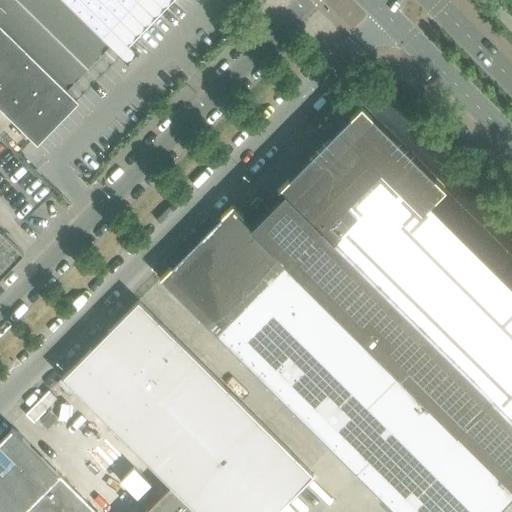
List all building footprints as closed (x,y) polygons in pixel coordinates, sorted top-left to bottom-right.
[(137,35),(171,0),(0,0),(0,107),(33,139),(37,143),(78,101),(74,97),(75,96),(67,89),(110,46),(101,37),(120,19),(137,35)] [(484,260),(426,204),(440,190),(360,112),(365,108),(360,104),(277,188),(281,192),(250,224),(334,307),(387,360),(484,260)] [(334,307),(250,224),(232,206),(160,278),(262,380),(334,307)] [(0,277),(23,254),(0,230),(0,277)] [(511,288),(484,260),(387,360),(426,398),(406,418),(476,488),(484,481),(491,488),(503,475),(511,465),(511,288)] [(274,511),(313,474),(138,300),(107,331),(106,330),(91,345),(92,346),(61,377),(197,511),(274,511)] [(426,398),(387,360),(334,307),(262,380),(354,471),(406,418),(426,398)] [(45,410),(57,398),(49,390),(37,402),(45,410)] [(46,410),(45,410),(37,402),(25,414),(33,422),(46,410)] [(511,511),(511,483),(503,475),(491,488),(484,481),(476,488),(406,418),(354,471),(395,511),(511,511)] [(148,511),(145,509),(142,511),(97,511),(12,427),(0,439),(0,511),(148,511)]
